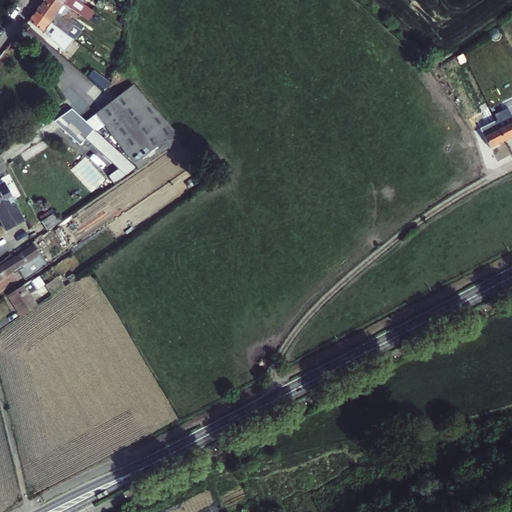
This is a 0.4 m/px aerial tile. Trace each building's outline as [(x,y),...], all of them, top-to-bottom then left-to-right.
[(40,0),(38,0),(32,9),(48,21),(55,11),(40,0)] [(62,2),(59,0),(40,0),(55,11),(62,2)] [(48,21),(32,9),(25,18),(40,30),(48,21)] [(45,31),(42,35),(51,43),(54,39),(45,31)] [(93,68),(86,76),(104,92),(111,83),(93,68)] [(98,112),(139,165),(180,138),(134,85),(98,112)] [(68,100),(51,111),(76,134),(81,129),(113,158),(105,167),(118,179),(139,165),(68,100)] [(511,112),(480,127),(487,144),(511,132),(511,112)] [(21,217),(3,179),(0,180),(0,220),(2,226),(21,217)] [(55,222),(49,214),(36,223),(41,231),(55,222)] [(0,275),(0,280),(22,266),(28,274),(45,263),(30,241),(13,252),(20,262),(0,275)] [(0,260),(0,275),(20,262),(13,252),(0,260)] [(6,295),(20,316),(56,290),(47,277),(31,288),(26,281),(6,295)] [(200,511),(216,505),(209,489),(156,511),(200,511)]
